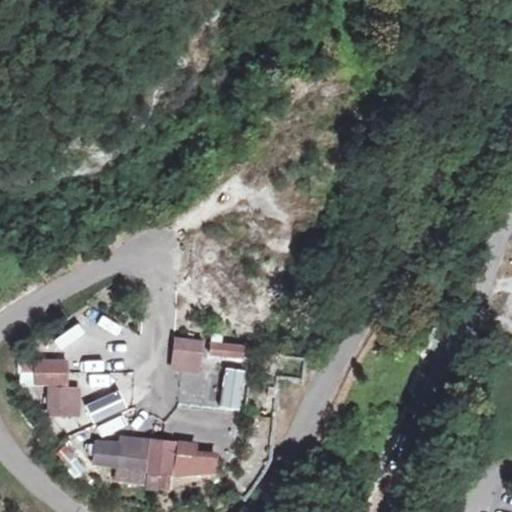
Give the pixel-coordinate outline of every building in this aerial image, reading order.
[(199,370),(202,342),(176,339),(173,367),(199,370)] [(212,344),(211,355),(221,356),(222,345),(212,344)] [(244,347),(222,345),(221,356),(243,358),(244,347)] [(58,362),(36,361),(36,372),(58,373),(58,362)] [(67,362),(58,362),(58,373),(67,373),(67,362)] [(239,409),(245,372),(227,369),(221,406),(239,409)] [(58,373),(36,372),(36,384),(57,384),(58,373)] [(67,373),(58,373),(57,384),(67,384),(67,373)] [(80,416),(80,389),(47,389),(47,416),(80,416)] [(117,392),(88,407),(96,423),(125,408),(117,392)] [(102,436),(126,426),(121,414),(96,425),(102,436)] [(144,484),(149,441),(122,438),(121,442),(97,439),(94,466),(116,469),(114,481),(144,484)] [(163,442),(152,441),(151,450),(162,451),(163,442)] [(174,443),(163,442),(162,451),(173,453),(174,443)] [(198,445),(178,442),(175,476),(217,473),(217,454),(197,451),(198,445)] [(151,450),(149,472),(160,473),(162,451),(151,450)] [(162,451),(160,473),(171,474),(173,453),(162,451)] [(149,474),(147,490),(170,491),(171,476),(149,474)]
